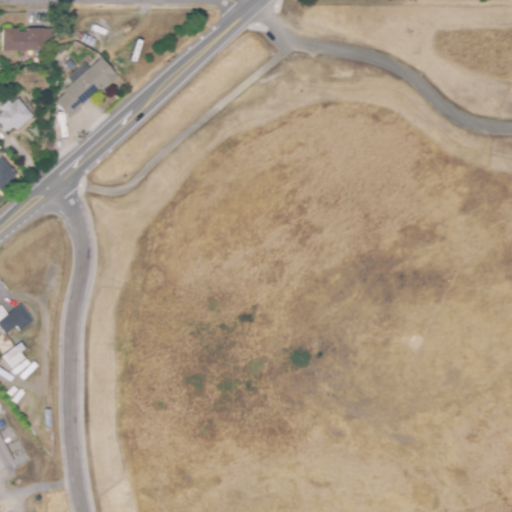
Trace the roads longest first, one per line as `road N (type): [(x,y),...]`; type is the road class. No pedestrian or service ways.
road 1 (tertiary): [(52,175),(83,245),(69,332),(81,511)]
road 2 (tertiary): [(251,0),(0,219)]
road 3 (residential): [(511,135),(476,130),(379,58),(313,45)]
